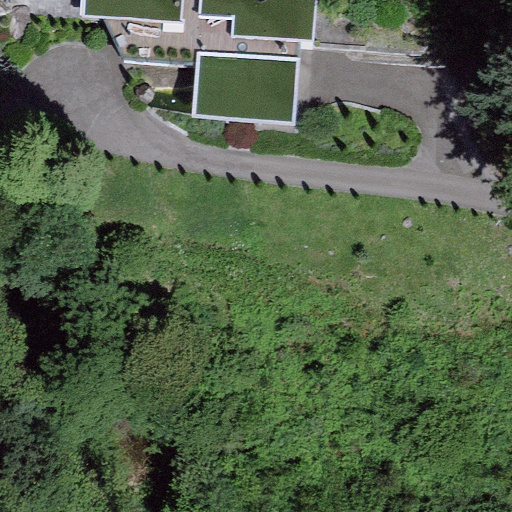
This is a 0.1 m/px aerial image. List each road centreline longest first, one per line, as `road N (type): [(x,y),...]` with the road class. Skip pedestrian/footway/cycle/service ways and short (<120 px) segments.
road 1 (residential): [(450,179),(267,172),(167,159),(98,139),(0,131)]
road 2 (residential): [(450,179),(447,113),(459,80),(511,44)]
